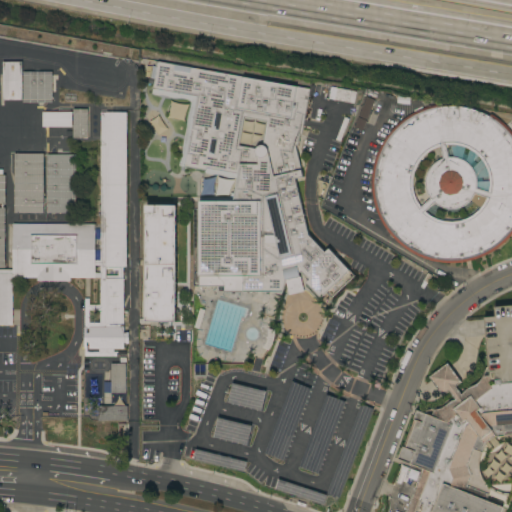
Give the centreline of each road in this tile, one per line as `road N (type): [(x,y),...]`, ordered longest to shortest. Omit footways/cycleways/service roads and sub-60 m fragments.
road 1 (motorway): [(264,29),(511,70)]
road 2 (motorway): [(290,0),(511,37)]
road 3 (tertiary): [(390,418),(434,325),(480,285),(511,271)]
road 4 (motorway): [(101,0),(264,29)]
road 5 (primary): [(269,511),(111,474)]
